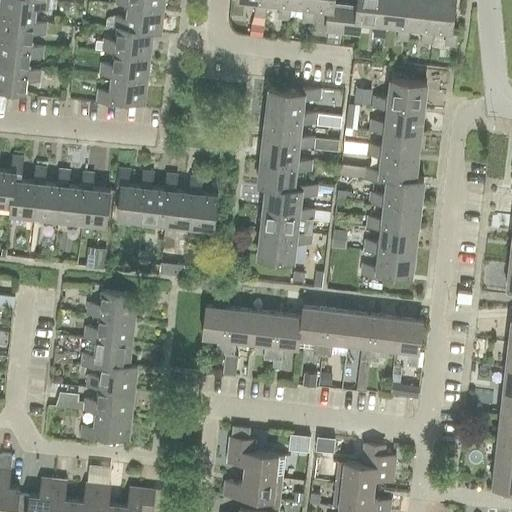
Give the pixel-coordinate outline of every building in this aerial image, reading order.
[(48,9),(49,0),(1,0),(0,16),(22,19),(22,22),(34,23),(35,20),(36,7),(48,9)] [(262,0),(261,0),(257,0),(255,14),(266,15),(267,1),(262,0)] [(286,3),(286,0),(261,0),(262,0),(267,1),(281,3),(279,17),(290,18),(291,4),(286,3)] [(310,6),(310,0),(286,0),(286,3),(291,4),(305,5),(303,20),(313,21),(315,6),(310,6)] [(335,0),(310,0),(310,6),(315,6),(329,8),(326,30),(343,32),(347,3),(335,2),(335,0)] [(381,22),(383,0),(358,0),(358,5),(347,3),(343,32),(360,34),(362,20),(376,21),(374,36),(384,37),(386,23),(381,22)] [(404,25),(407,0),(383,0),(381,22),(386,23),(400,24),(398,39),(408,40),(410,25),(404,25)] [(428,27),(431,0),(407,0),(404,25),(410,25),(424,27),(422,41),(432,42),(434,28),(428,27)] [(455,0),(431,0),(428,27),(434,28),(447,30),(446,44),(456,45),(458,28),(453,27),(455,0)] [(161,32),(164,8),(142,5),(142,2),(130,1),(129,4),(128,17),(116,16),(110,16),(107,18),(106,26),(115,26),(115,27),(119,28),(119,27),(153,31),(161,32)] [(253,24),(252,34),(264,35),(266,15),(255,14),(253,24)] [(45,33),(47,21),(35,20),(34,23),(22,22),(22,19),(0,16),(0,17),(0,40),(20,43),(19,46),(32,47),(32,44),(33,31),(45,33)] [(150,54),(153,31),(119,27),(119,28),(118,40),(106,39),(106,42),(96,41),(95,50),(116,51),(116,48),(128,49),(128,52),(150,54)] [(42,57),(44,45),(32,44),(32,47),(19,46),(20,43),(0,40),(0,64),(17,67),(16,70),(29,71),(29,68),(31,55),(42,57)] [(148,78),(150,54),(128,52),(128,49),(116,48),(116,51),(114,63),(102,62),(101,73),(113,75),(113,71),(126,73),(125,76),(148,78)] [(40,80),(41,69),(29,68),(29,71),(16,70),(17,67),(0,64),(0,89),(26,92),(28,79),(40,80)] [(145,103),(148,78),(125,76),(126,73),(113,71),(113,75),(111,91),(99,89),(98,100),(113,102),(113,99),(145,103)] [(374,106),(388,107),(389,102),(424,106),(427,82),(391,78),(389,97),(375,95),(374,106)] [(372,102),(374,86),(357,84),(355,100),(372,102)] [(319,98),(320,88),(303,86),(302,91),(270,87),(267,112),(303,116),(303,110),(305,97),(319,98)] [(335,90),(334,99),(344,100),(345,91),(335,90)] [(422,130),(424,106),(389,102),(388,107),(387,121),(372,119),(371,129),(385,131),(409,134),(410,128),(422,130)] [(316,122),(318,112),(303,110),(303,116),(267,112),(264,136),(300,140),(301,134),(302,120),(316,122)] [(343,115),(335,114),(334,125),(341,126),(343,115)] [(340,127),(330,126),(328,137),(339,138),(340,127)] [(419,153),(422,130),(410,128),(409,134),(385,131),(384,145),(369,143),(368,153),(383,155),(383,149),(419,153)] [(314,146),(315,136),(301,134),(300,140),(264,136),(262,159),(297,163),(298,158),(299,144),(314,146)] [(339,140),(320,137),(319,147),(338,149),(339,144),(339,140)] [(368,153),(369,141),(348,138),(347,151),(368,153)] [(416,177),(419,153),(383,149),(383,155),(381,168),(367,167),(365,177),(388,180),(388,174),(416,177)] [(39,181),(35,180),(21,179),(24,157),(13,155),(12,170),(16,170),(13,204),(12,204),(11,212),(35,215),(39,181)] [(312,159),(298,158),(297,163),(262,159),(259,184),(267,185),(267,184),(295,187),(295,182),(297,168),(311,170),(312,159)] [(342,174),(365,177),(367,167),(343,164),(342,174)] [(63,184),(58,183),(45,182),(47,167),(36,166),(35,180),(39,181),(35,215),(59,217),(63,184)] [(16,170),(12,170),(0,168),(0,202),(12,204),(13,204),(16,170)] [(147,185),(142,185),(129,183),(130,169),(120,168),(118,186),(122,186),(119,216),(143,219),(147,185)] [(87,186),(82,186),(69,184),(71,170),(60,169),(58,183),(63,184),(59,217),(83,220),(87,186)] [(171,188),(166,188),(152,186),(154,172),(144,171),(142,185),(147,185),(143,219),(167,222),(171,188)] [(107,223),(111,189),(93,187),(94,173),(84,172),(82,186),(87,186),(83,220),(107,223)] [(195,191),(190,190),(176,189),(178,174),(168,173),(166,188),(171,188),(167,222),(191,225),(195,191)] [(424,178),(416,177),(388,174),(388,180),(386,193),(372,191),(371,202),(385,203),(386,198),(421,202),(424,178)] [(215,227),(219,193),(200,191),(202,177),(191,176),(190,190),(195,191),(191,225),(215,227)] [(317,184),(295,182),(295,187),(267,184),(267,185),(264,208),(300,212),(300,206),(302,193),(316,194),(317,184)] [(353,190),(341,188),(340,198),(351,199),(353,190)] [(419,226),(421,202),(386,198),(385,203),(383,217),(369,215),(368,226),(382,227),(383,222),(419,226)] [(315,208),(300,206),(300,212),(264,208),(261,232),(297,236),(298,230),(312,232),(314,218),(315,208)] [(362,223),(363,214),(350,212),(349,221),(362,223)] [(416,250),(419,226),(383,222),(382,227),(381,241),(366,239),(365,249),(379,251),(380,246),(416,250)] [(312,232),(298,230),(297,236),(261,232),(259,256),(294,260),(296,240),(311,242),(312,232)] [(345,247),(346,238),(334,237),(333,246),(345,247)] [(107,248),(89,246),(87,265),(105,267),(107,248)] [(413,274),(416,250),(380,246),(379,251),(378,265),(364,263),(362,273),(380,275),(380,270),(413,274)] [(152,272),(160,273),(161,263),(153,262),(152,272)] [(185,262),(177,262),(176,272),(184,273),(185,262)] [(304,272),(294,271),(293,281),(303,283),(304,272)] [(135,318),(138,294),(103,290),(102,303),(90,302),(88,313),(100,314),(101,311),(113,312),(113,315),(135,318)] [(471,303),(473,293),(459,291),(458,301),(471,303)] [(226,353),(231,307),(207,304),(203,335),(218,337),(217,352),(226,353)] [(322,354),(327,308),(303,305),(302,315),(303,315),(300,336),(301,336),(315,338),(313,353),(322,354)] [(251,340),(255,309),(231,307),(226,353),(227,353),(235,354),(236,339),(251,340)] [(347,342),(351,311),(327,308),(322,354),(331,355),(333,340),(347,342)] [(273,358),(279,312),(255,309),(251,340),(266,342),(264,357),(273,358)] [(132,342),(135,318),(113,315),(113,312),(101,311),(100,314),(99,327),(87,326),(86,337),(98,338),(98,335),(110,336),(110,339),(132,342)] [(369,360),(375,314),(351,311),(347,342),(363,343),(361,359),(369,360)] [(303,315),(302,315),(279,312),(273,358),(275,359),(282,360),(284,344),(300,346),(301,336),(300,336),(303,315)] [(395,347),(399,316),(375,314),(369,360),(372,360),(379,361),(381,346),(395,347)] [(420,350),(424,319),(399,316),(395,347),(411,349),(409,364),(418,365),(420,350)] [(129,366),(130,365),(132,342),(110,339),(110,336),(98,335),(98,338),(96,354),(84,352),(83,364),(97,365),(98,363),(103,363),(103,362),(129,366)] [(55,351),(54,361),(63,362),(64,352),(55,351)] [(239,354),(235,354),(227,353),(224,373),(237,374),(239,354)] [(274,367),(281,368),(282,360),(275,359),(274,367)] [(371,369),(372,360),(369,360),(361,359),(360,368),(371,369)] [(137,366),(130,365),(129,366),(103,362),(103,363),(101,376),(89,374),(88,385),(100,387),(100,383),(113,385),(112,388),(135,390),(137,366)] [(316,385),(317,373),(306,372),(304,384),(316,385)] [(321,372),(320,384),(330,385),(332,373),(321,372)] [(402,395),(403,383),(394,382),(393,394),(402,395)] [(132,414),(135,390),(112,388),(113,385),(100,383),(100,387),(99,399),(87,398),(86,402),(85,409),(97,411),(97,407),(110,409),(110,412),(132,414)] [(511,391),(504,390),(501,414),(511,415),(511,391)] [(79,394),(60,392),(59,406),(85,409),(86,402),(78,401),(79,394)] [(129,438),(132,414),(110,412),(110,409),(97,407),(97,411),(95,426),(83,425),(82,436),(97,438),(97,435),(129,438)] [(511,415),(501,414),(498,438),(511,439),(511,415)] [(234,426),(232,436),(250,438),(252,428),(234,426)] [(283,476),(285,454),(255,450),(256,439),(250,438),(232,436),(231,436),(228,460),(246,462),(245,472),(283,476)] [(511,439),(498,438),(496,462),(511,463),(511,439)] [(394,479),(396,455),(364,451),(363,463),(339,460),(337,482),(374,487),(376,477),(394,479)] [(13,453),(1,452),(0,459),(0,511),(16,511),(19,493),(20,486),(9,485),(13,453)] [(511,463),(496,462),(493,486),(511,488),(511,463)] [(280,499),(283,476),(245,472),(244,482),(226,480),(224,492),(242,494),(267,497),(280,499)] [(51,511),(55,478),(43,476),(41,494),(31,493),(30,494),(19,493),(16,511),(51,511)] [(73,511),(75,498),(65,497),(67,479),(55,478),(51,511),(73,511)] [(95,511),(99,483),(87,481),(85,499),(75,498),(73,511),(95,511)] [(373,497),(374,487),(337,482),(334,505),(347,506),(372,509),(390,511),(391,499),(373,497)] [(118,511),(119,503),(109,502),(111,484),(99,483),(95,511),(118,511)] [(152,511),(155,489),(131,486),(129,504),(119,503),(118,511),(152,511)] [(304,503),(305,493),(296,492),(295,501),(304,503)] [(311,502),(319,503),(320,493),(312,492),(311,502)] [(266,509),(267,497),(242,494),(240,511),(278,511),(279,510),(266,509)]
